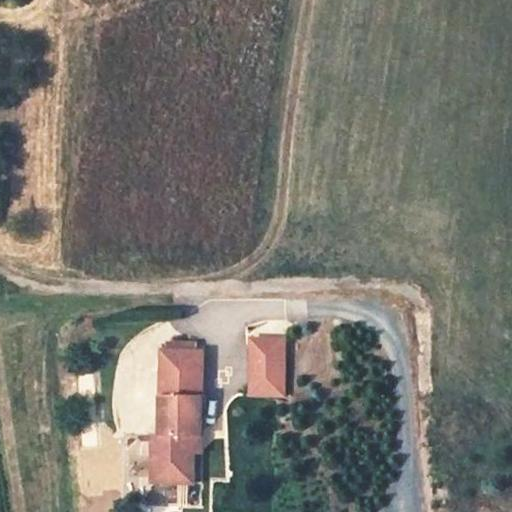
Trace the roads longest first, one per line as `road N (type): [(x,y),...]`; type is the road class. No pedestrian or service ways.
road 1 (track): [(479,511),(460,500),(437,460),(422,305),(409,289),(384,280),(97,288),(25,283),(0,270)]
road 2 (track): [(97,288),(71,268),(66,248),(76,60),(64,0)]
